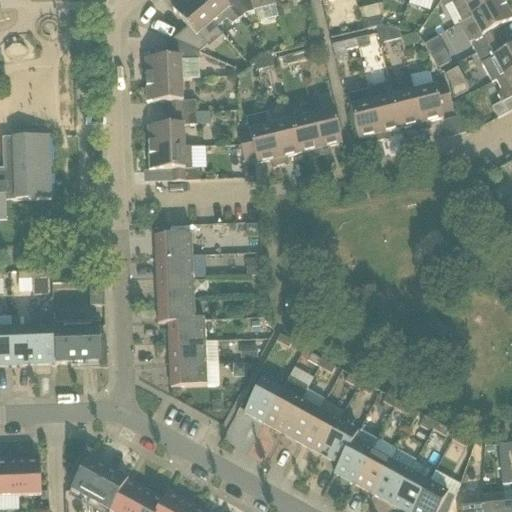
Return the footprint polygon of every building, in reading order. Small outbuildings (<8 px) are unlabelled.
[(198,37),(213,24),(191,0),(187,0),(173,12),(187,29),(172,42),(199,54),(207,48),(198,37)] [(233,26),(238,22),(245,16),(246,16),(237,0),(221,0),(220,0),(191,0),(213,24),(218,30),(227,23),(233,26)] [(237,0),(246,16),(276,9),(274,0),(237,0)] [(446,8),(451,5),(462,25),(472,19),(503,3),(501,0),(443,0),(442,1),(446,8)] [(494,32),(511,22),(511,19),(503,3),(472,19),(482,38),(470,45),(476,56),(500,43),(494,32)] [(362,22),(364,33),(377,30),(382,29),(382,28),(383,18),(362,22)] [(399,33),(382,28),(382,29),(377,30),(382,49),(385,49),(384,45),(401,41),(399,33)] [(368,38),(356,41),(358,50),(358,51),(370,48),(368,38)] [(332,47),(335,59),(347,57),(345,52),(358,50),(356,41),(332,47)] [(180,63),(199,62),(199,55),(199,54),(172,42),(167,47),(167,60),(146,61),(147,84),(181,82),(180,63)] [(511,74),(511,49),(505,53),(500,43),(476,56),(492,85),(497,83),(496,83),(511,74)] [(296,55),(299,64),(311,61),(309,52),(296,55)] [(451,64),(446,53),(433,60),(439,71),(451,64)] [(287,67),(299,64),(296,55),(285,58),(287,67)] [(274,68),(271,56),(263,57),(255,64),(257,72),(274,68)] [(498,121),(511,113),(511,74),(496,83),(497,83),(502,93),(498,98),(502,104),(492,109),(498,121)] [(400,132),(414,128),(414,132),(418,134),(423,133),(413,95),(409,80),(388,85),(392,100),(400,132)] [(147,84),(148,106),(168,105),(169,117),(196,115),(196,103),(182,104),(181,82),(147,84)] [(442,116),(453,113),(447,87),(413,95),(423,133),(428,132),(431,128),(430,125),(443,121),(442,116)] [(367,92),(347,97),(358,142),(372,139),(373,142),(376,145),(381,144),(371,105),(367,92)] [(388,135),(400,132),(392,100),(371,105),(381,144),(386,142),(389,139),(388,135)] [(322,158),(327,157),(330,153),(329,149),(342,146),(334,114),(312,120),(322,158)] [(169,128),(148,129),(149,151),(184,150),(183,128),(197,128),(196,115),(169,117),(169,128)] [(292,125),(299,156),(312,153),(313,157),(317,159),(322,158),(312,120),(292,125)] [(271,130),(280,168),(286,167),(288,163),(287,159),(299,156),(292,125),(271,130)] [(238,138),(245,164),(256,162),(257,167),(270,163),(271,167),(275,169),(280,168),(271,130),(238,138)] [(0,224),(7,224),(7,203),(52,201),(50,138),(2,140),(3,171),(0,171),(0,224)] [(199,184),(199,172),(192,172),(191,150),(184,150),(149,151),(150,174),(172,173),(172,185),(199,184)] [(246,227),(246,240),(259,239),(258,227),(246,227)] [(193,259),(192,236),(155,238),(156,260),(193,259)] [(157,282),(194,281),(193,259),(156,260),(157,282)] [(260,278),(259,261),(246,261),(247,278),(260,278)] [(45,273),(32,274),(33,282),(46,281),(45,273)] [(33,282),(32,274),(19,274),(19,283),(32,282),(33,282)] [(158,303),(195,302),(194,281),(157,282),(158,303)] [(49,298),(49,282),(34,283),(34,298),(49,298)] [(90,293),(104,293),(104,285),(89,286),(90,293)] [(104,293),(90,293),(90,301),(104,300),(104,293)] [(104,300),(90,301),(90,309),(104,308),(105,308),(104,300)] [(195,321),(195,302),(158,303),(159,326),(168,326),(168,324),(195,323),(195,321)] [(56,330),(54,330),(53,324),(53,318),(44,318),(33,319),(33,331),(35,331),(36,368),(58,367),(56,330)] [(168,324),(168,326),(169,346),(204,344),(204,321),(195,321),(195,323),(168,324)] [(216,338),(216,323),(205,323),(205,338),(216,338)] [(66,367),(71,366),(86,366),(106,365),(106,370),(107,370),(106,348),(101,349),(100,329),(99,329),(84,329),(64,330),(56,330),(58,367),(66,367)] [(33,331),(13,332),(14,369),(36,368),(35,331),(33,331)] [(13,332),(12,332),(11,332),(0,332),(0,369),(14,369),(13,332)] [(289,351),(293,344),(280,337),(276,344),(289,351)] [(204,344),(169,346),(170,367),(219,365),(219,344),(204,344)] [(258,360),(257,348),(245,349),(241,349),(241,361),(245,361),(258,360)] [(319,370),(323,363),(311,356),(307,364),(319,370)] [(336,369),(323,363),(319,370),(331,377),(336,369)] [(219,365),(170,367),(171,390),(220,388),(219,365)] [(247,380),(247,366),(233,366),(233,380),(247,380)] [(358,391),(361,384),(349,377),(345,384),(358,391)] [(264,426),(283,436),(300,404),(308,391),(289,381),(282,394),(264,426)] [(244,415),(264,426),(282,394),(266,386),(262,383),(244,415)] [(370,397),(374,390),(361,384),(358,391),(370,397)] [(396,411),(399,404),(387,398),(384,404),(396,411)] [(301,447),(319,415),(300,404),(283,436),(301,447)] [(301,447),(320,457),(338,425),(344,414),(325,404),(319,415),(301,447)] [(408,418),(411,411),(399,404),(396,411),(408,418)] [(437,425),(425,418),(421,425),(433,432),(437,425)] [(339,468),(357,435),(338,425),(320,457),(339,468)] [(449,432),(437,425),(433,432),(445,439),(449,432)] [(354,487),(372,454),(379,441),(361,432),(359,436),(357,435),(339,468),(334,476),(354,487)] [(468,442),(456,436),(452,442),(464,449),(468,442)] [(486,449),(476,445),(470,462),(485,465),(486,449)] [(511,446),(498,448),(502,487),(511,486),(508,455),(511,454),(511,446)] [(354,487),(373,497),(391,464),(372,454),(354,487)] [(105,511),(110,511),(127,482),(84,458),(76,473),(81,476),(78,479),(71,493),(82,499),(98,508),(105,511)] [(41,499),(41,493),(40,461),(18,462),(19,500),(41,499)] [(18,462),(0,463),(0,500),(19,500),(18,462)] [(391,464),(373,497),(392,507),(410,474),(392,465),(391,464)] [(436,473),(429,485),(414,511),(451,511),(458,493),(461,487),(436,473)] [(392,507),(400,511),(414,511),(429,485),(410,474),(392,507)] [(135,511),(146,492),(127,482),(110,511),(135,511)] [(159,511),(169,494),(164,502),(146,492),(135,511),(159,511)] [(482,511),(482,509),(468,510),(466,497),(458,493),(451,511),(482,511)] [(511,511),(511,493),(503,494),(504,507),(504,511),(511,511)] [(184,511),(189,505),(169,494),(159,511),(184,511)]
